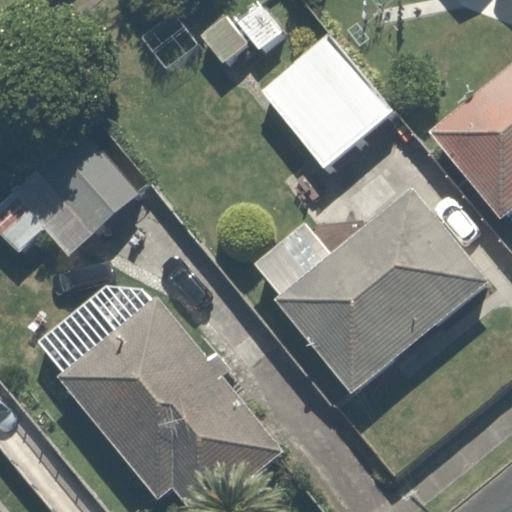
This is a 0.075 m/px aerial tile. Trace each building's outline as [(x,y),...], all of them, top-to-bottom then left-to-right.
[(337,36),(262,91),(325,177),(400,122),(337,36)] [(511,208),(511,76),(430,137),(493,222),(511,208)] [(69,253),(138,200),(85,130),(0,195),(0,238),(21,267),(58,239),(69,253)] [(404,158),(256,271),(351,395),(500,281),(404,158)] [(146,261),(40,345),(163,500),(184,484),(206,511),(211,511),(294,447),(146,261)] [(53,448),(7,389),(0,394),(0,441),(8,452),(0,458),(0,511),(47,511),(19,475),(53,448)]
